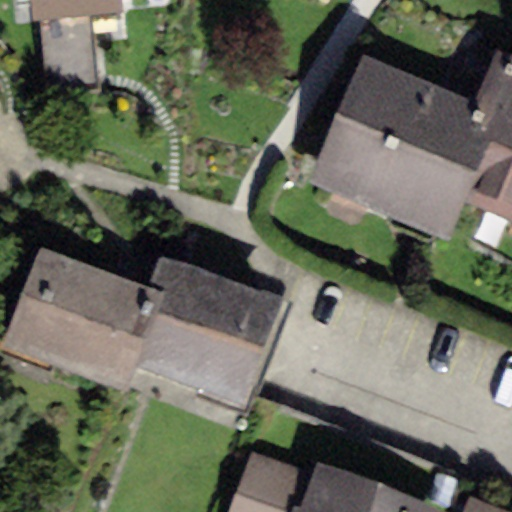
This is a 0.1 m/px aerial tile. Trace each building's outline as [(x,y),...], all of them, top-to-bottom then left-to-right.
[(30,0),(33,19),(40,19),(48,93),(96,88),(87,11),(122,7),(120,0),(30,0)] [(511,54),(497,48),(474,102),(500,113),(462,203),(511,225),(511,54)] [(474,102),(363,55),(309,182),(447,240),(462,203),(500,113),(474,102)] [(147,285),(38,243),(0,342),(0,344),(126,392),(137,365),(165,292),(147,285)] [(159,254),(147,285),(165,292),(137,365),(244,405),(283,300),(159,254)] [(310,475),(250,452),(226,511),(438,511),(315,463),(310,475)] [(511,511),(470,496),(463,511),(511,511)]
